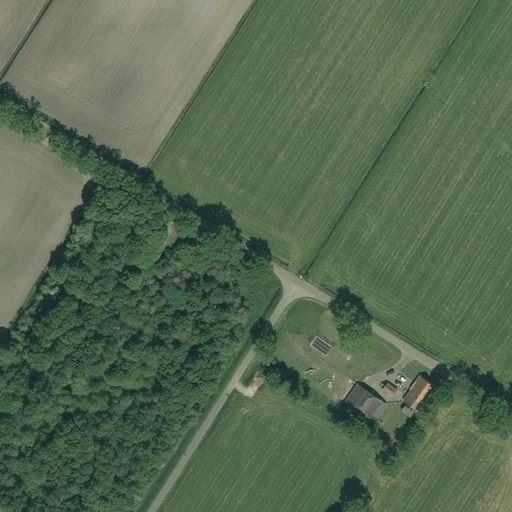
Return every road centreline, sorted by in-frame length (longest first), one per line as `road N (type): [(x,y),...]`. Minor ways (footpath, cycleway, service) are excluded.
road 1 (unclassified): [(297,281),(0,100)]
road 2 (unclassified): [(152,511),(297,281)]
road 3 (unclassified): [(511,407),(297,281)]
